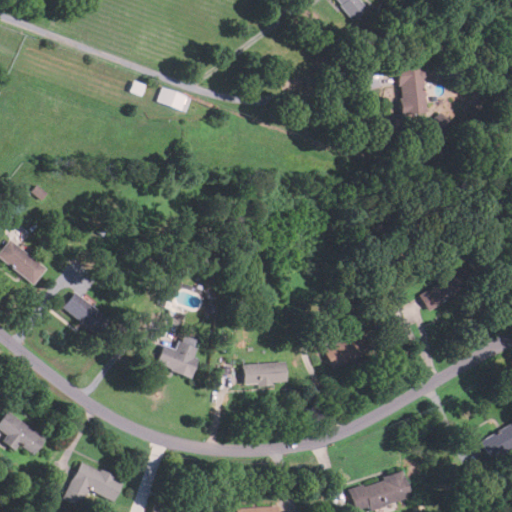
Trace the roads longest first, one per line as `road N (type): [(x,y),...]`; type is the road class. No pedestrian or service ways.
road 1 (residential): [(511,335),(353,426),(300,445),(245,450),(183,444),(127,425),(0,334)]
road 2 (residential): [(0,11),(226,100),(372,87)]
